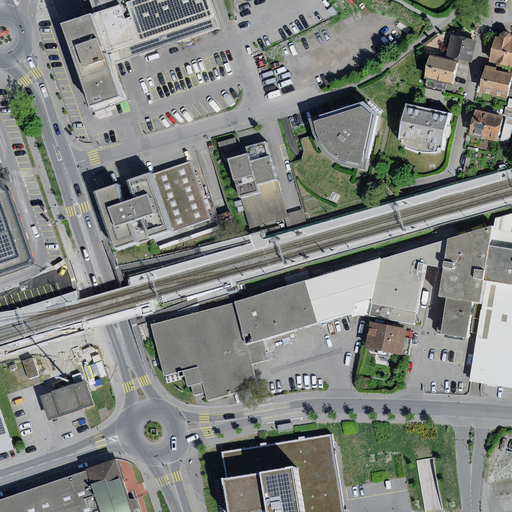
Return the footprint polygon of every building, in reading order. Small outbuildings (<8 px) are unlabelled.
[(130,0),(89,0),(94,12),(130,0)] [(208,0),(130,0),(94,12),(111,64),(218,27),(208,0)] [(90,106),(122,95),(111,64),(94,12),(62,24),(90,106)] [(511,67),(511,40),(511,41),(511,38),(511,36),(510,33),(504,32),(500,34),(499,37),(495,36),(489,62),(511,67)] [(472,62),(477,41),(469,39),(469,37),(451,33),(446,56),(472,62)] [(445,83),(451,84),(456,63),(429,56),(424,78),(428,79),(445,83)] [(479,92),(507,98),(511,76),(511,73),(496,70),(496,68),(485,65),(479,92)] [(445,83),(428,79),(426,85),(444,89),(445,83)] [(441,148),(449,114),(434,110),(406,104),(398,139),(402,140),(401,144),(407,147),(414,150),(418,151),(428,152),(433,152),(437,151),(438,148),(441,148)] [(361,165),(372,116),(362,106),(314,122),(317,134),(322,143),(326,150),(333,156),(339,160),(350,163),(361,165)] [(469,135),(497,142),(503,117),(475,110),(469,135)] [(511,129),(511,120),(505,119),(500,140),(509,142),(511,129)] [(235,138),(218,143),(222,155),(239,150),(235,138)] [(247,154),(228,159),(241,197),(259,192),(257,184),(276,178),(266,141),(245,147),(247,154)] [(399,163),(389,160),(387,170),(397,172),(399,163)] [(0,276),(32,266),(34,262),(0,162),(0,276)] [(210,220),(190,162),(127,182),(133,200),(122,204),(116,185),(94,192),(114,251),(210,220)] [(286,214),(276,178),(257,184),(259,192),(241,197),(249,228),(287,218),(286,214)] [(303,210),(286,214),(287,218),(289,225),(306,221),(303,210)] [(511,213),(495,217),(494,228),(511,231),(511,213)] [(219,226),(159,246),(160,250),(220,229),(219,226)] [(494,228),(448,240),(444,267),(440,295),(447,297),(472,301),(482,303),(485,282),(494,228)] [(511,231),(494,228),(485,282),(511,286),(511,231)] [(441,242),(381,260),(370,317),(413,325),(424,264),(438,266),(444,267),(448,240),(441,242)] [(381,258),(305,281),(317,323),(350,314),(352,318),(358,315),(370,317),(381,260),(381,258)] [(305,281),(237,303),(247,344),(263,339),(317,323),(305,281)] [(511,389),(511,286),(485,282),(482,303),(469,383),(476,383),(511,389)] [(472,301),(447,297),(443,320),(439,319),(436,333),(466,337),(472,301)] [(237,303),(149,326),(162,377),(184,371),(188,386),(192,385),(194,395),(206,392),(208,400),(258,388),(253,364),(247,344),(237,303)] [(406,328),(370,321),(365,348),(401,355),(401,353),(408,355),(411,339),(405,338),(406,328)] [(247,344),(253,364),(269,360),(263,339),(247,344)] [(78,347),(72,349),(75,359),(81,357),(78,347)] [(22,361),(28,379),(39,375),(33,358),(22,361)] [(80,373),(72,376),(75,384),(83,381),(80,373)] [(371,378),(362,378),(361,388),(370,389),(371,378)] [(52,393),(41,397),(49,420),(94,406),(86,381),(75,385),(74,384),(51,391),(52,393)] [(0,453),(14,449),(0,409),(0,453)] [(346,511),(335,439),(226,457),(230,483),(226,483),(230,511),(346,511)] [(134,511),(115,459),(85,470),(100,511),(134,511)] [(0,511),(100,511),(85,470),(0,499),(0,511)]
